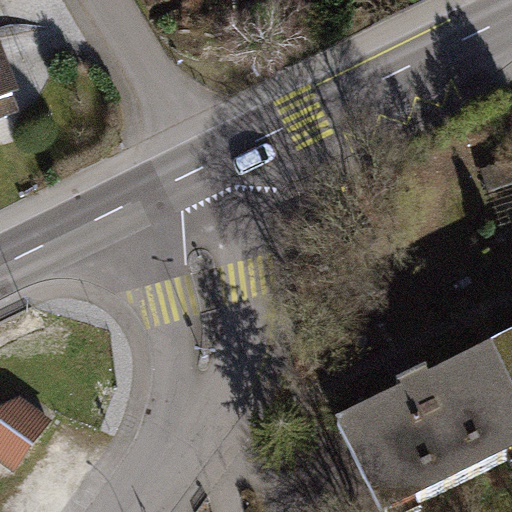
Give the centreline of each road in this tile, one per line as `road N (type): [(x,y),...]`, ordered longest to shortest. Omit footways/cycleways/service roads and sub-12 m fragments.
road 1 (residential): [(187,176),(219,331),(193,423),(133,511)]
road 2 (secondary): [(187,176),(511,19)]
road 3 (secondary): [(0,266),(187,176)]
road 4 (residential): [(187,176),(99,0)]
